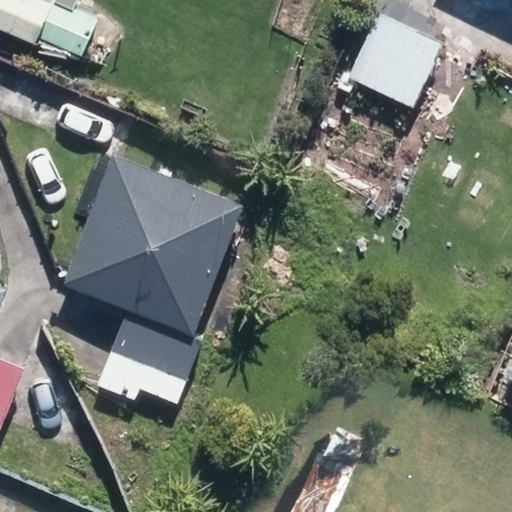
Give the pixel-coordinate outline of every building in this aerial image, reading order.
[(106,18),(66,0),(55,0),(40,33),(89,55),(106,18)] [(385,7),(352,73),(422,107),(454,41),(385,7)] [(258,197),(120,147),(72,280),(134,302),(105,382),(180,409),(258,197)] [(0,325),(21,277),(0,268),(0,325)] [(33,363),(0,349),(0,438),(1,439),(33,363)] [(339,511),(371,437),(332,422),(295,511),(339,511)]
